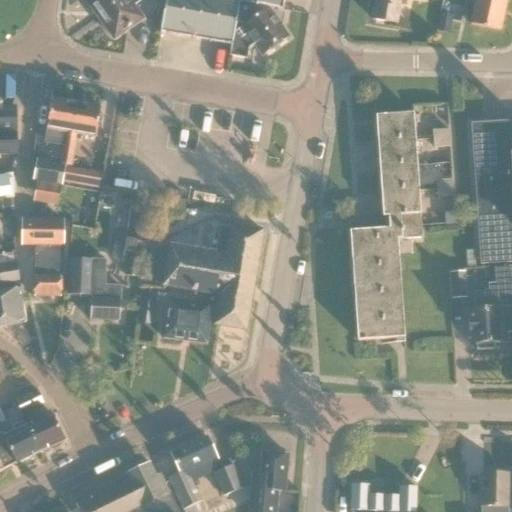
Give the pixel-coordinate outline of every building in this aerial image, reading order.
[(85,0),(98,17),(100,16),(122,0),(85,0)] [(122,0),(100,16),(106,24),(104,26),(111,35),(112,34),(118,35),(141,19),(130,2),(132,0),(133,0),(136,4),(142,0),(122,0)] [(166,0),(160,33),(232,45),(233,45),(241,2),(241,0),(166,0)] [(241,0),(241,2),(274,8),(283,9),(284,0),(241,0)] [(408,0),(436,0),(437,0),(376,0),(373,21),(397,25),(401,6),(407,8),(408,0)] [(507,3),(494,0),(476,0),(471,25),(501,31),(507,3)] [(274,8),(241,2),(233,45),(232,45),(230,57),(247,60),(249,48),(254,45),(262,56),(289,38),(281,26),(283,14),(273,12),(274,8)] [(0,154),(18,154),(17,135),(17,125),(16,106),(2,107),(1,95),(1,86),(0,86),(0,154)] [(66,139),(63,152),(74,154),(76,140),(71,140),(77,104),(53,99),(48,129),(68,132),(67,139),(66,139)] [(71,140),(76,140),(80,141),(81,135),(96,138),(102,108),(77,104),(71,140)] [(413,114),(376,116),(378,142),(415,139),(413,114)] [(511,121),(472,125),(481,265),(511,263),(511,121)] [(449,130),(433,131),(433,140),(449,139),(449,130)] [(415,139),(378,142),(379,167),(417,164),(415,140),(415,139)] [(449,139),(433,140),(434,148),(450,147),(449,139)] [(72,166),(74,154),(63,152),(61,164),(37,160),(33,181),(37,182),(61,186),(62,186),(64,176),(72,178),(74,167),(72,166)] [(417,164),(379,167),(381,192),(419,189),(417,165),(417,164)] [(98,189),(101,174),(89,171),(77,169),(74,185),(86,187),(98,189)] [(0,197),(11,195),(9,179),(0,180),(0,197)] [(452,180),(436,181),(437,190),(453,189),(453,188),(452,180)] [(419,189),(381,192),(381,193),(383,218),(388,217),(421,215),(419,190),(419,189)] [(453,189),(437,190),(437,198),(453,197),(453,189)] [(0,200),(0,217),(14,219),(13,199),(0,200)] [(455,212),(446,213),(447,225),(455,224),(455,212)] [(384,229),(350,232),(350,233),(356,232),(356,243),(351,244),(352,260),(358,260),(358,270),(353,271),(354,287),(359,287),(360,298),(354,298),(356,314),(361,314),(362,325),(356,325),(357,342),(382,340),(398,339),(391,240),(397,240),(398,240),(422,238),(421,215),(388,217),(389,229),(384,229)] [(65,222),(22,221),(22,244),(35,244),(34,297),(62,297),(62,277),(65,277),(65,222)] [(217,254),(226,255),(259,261),(263,232),(232,227),(232,232),(221,230),(217,254)] [(135,253),(125,251),(126,234),(113,233),(111,262),(123,263),(123,259),(127,259),(126,277),(138,278),(139,260),(134,260),(135,253)] [(125,251),(135,253),(143,254),(145,243),(137,242),(138,239),(128,237),(125,251)] [(206,294),(220,296),(226,255),(217,254),(160,244),(153,290),(164,291),(164,287),(206,294)] [(476,267),(474,251),(465,252),(467,267),(476,267)] [(226,255),(220,296),(217,314),(215,325),(247,331),(259,261),(226,255)] [(107,261),(70,260),(69,294),(91,295),(90,319),(120,321),(121,287),(106,286),(107,261)] [(0,265),(0,281),(1,292),(0,292),(0,326),(25,323),(17,263),(0,265)] [(449,272),(451,299),(468,298),(465,270),(449,272)] [(469,321),(468,321),(469,333),(469,337),(469,339),(470,339),(470,337),(470,334),(475,333),(476,340),(476,351),(495,350),(494,344),(507,343),(507,333),(511,332),(511,282),(495,284),(489,285),(489,293),(478,293),(479,309),(475,310),(468,310),(469,321)] [(153,325),(157,293),(142,291),(137,323),(153,325)] [(211,313),(217,314),(220,296),(206,294),(203,306),(170,301),(163,337),(205,345),(211,313)] [(44,405),(37,389),(15,400),(23,416),(44,405)] [(30,425),(26,427),(38,453),(64,441),(51,414),(41,418),(39,413),(27,419),(30,425)] [(0,433),(15,464),(38,453),(26,427),(24,427),(21,422),(11,427),(14,432),(4,437),(3,435),(5,434),(1,425),(0,425),(0,433)] [(0,470),(15,464),(0,433),(0,470)] [(244,488),(234,466),(223,471),(208,438),(172,455),(177,466),(180,474),(169,479),(183,506),(200,499),(200,498),(192,482),(204,476),(213,472),(225,497),(244,488)] [(252,508),(251,511),(274,511),(277,491),(285,492),(289,457),(262,454),(260,476),(253,475),(250,508),(252,508)] [(157,476),(151,464),(127,476),(129,481),(77,506),(79,511),(178,511),(161,474),(157,476)] [(508,511),(509,474),(506,474),(502,470),(498,470),(495,473),(482,473),(481,507),(483,507),(482,511),(508,511)] [(415,511),(416,488),(400,487),(400,496),(368,495),(368,485),(352,485),(351,511),(377,511),(415,511)]
